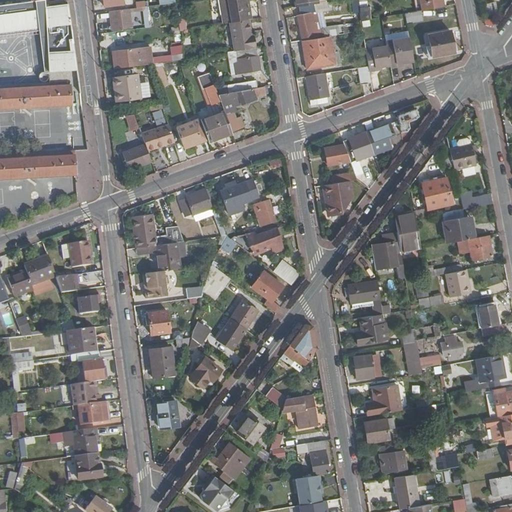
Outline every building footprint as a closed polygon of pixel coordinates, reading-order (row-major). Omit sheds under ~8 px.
[(0,179),(76,174),(74,158),(74,152),(0,157),(0,108),(71,104),(71,102),(81,102),(79,83),(78,73),(75,50),(73,38),(69,39),(70,51),(48,53),(47,22),(66,20),(71,19),(69,4),(46,7),(45,0),(43,0),(37,1),(38,11),(0,16),(0,179)] [(146,7),(148,7),(147,0),(129,3),(130,9),(143,8),(146,7)] [(218,0),(223,25),(229,24),(231,23),(227,0),(218,0)] [(248,0),(227,0),(231,23),(250,20),(252,20),(248,0)] [(295,0),(297,8),(303,7),(313,6),(319,5),(318,0),(295,0)] [(419,0),(422,11),(443,8),(442,0),(419,0)] [(0,16),(38,11),(37,1),(32,2),(0,6),(0,16)] [(333,12),(331,3),(319,5),(313,6),(314,14),(304,16),(297,17),(301,40),(312,38),(312,40),(330,37),(344,34),(343,26),(327,29),(325,14),(333,12)] [(313,6),(303,7),(304,16),(314,14),(313,6)] [(361,20),(369,19),(368,6),(360,7),(361,20)] [(130,9),(110,12),(112,30),(132,28),(130,9)] [(421,11),(405,14),(406,24),(422,21),(421,11)] [(497,20),(486,17),(482,28),(494,31),(497,20)] [(171,30),(186,30),(186,19),(171,20),(171,30)] [(69,39),(66,20),(47,22),(48,53),(70,51),(69,39)] [(231,23),(229,24),(234,52),(255,48),(250,20),(231,23)] [(428,36),(432,58),(454,54),(450,32),(428,36)] [(312,40),(301,42),(306,70),(334,65),(333,54),(342,53),(340,42),(331,44),(330,37),(312,40)] [(409,39),(385,44),(386,47),(390,68),(390,70),(399,68),(398,66),(414,63),(409,39)] [(173,62),(179,61),(186,60),(183,46),(171,47),(173,62)] [(373,51),(365,53),(368,67),(369,75),(377,73),(377,70),(390,68),(386,47),(373,50),(373,51)] [(113,53),(115,69),(153,64),(151,48),(113,53)] [(234,52),(228,53),(231,75),(260,70),(259,63),(257,63),(255,48),(234,52)] [(154,64),(163,88),(169,86),(161,63),(154,64)] [(167,69),(169,78),(179,75),(176,67),(167,69)] [(369,75),(368,67),(358,69),(361,85),(371,83),(369,75)] [(324,74),(305,78),(310,106),(318,104),(317,99),(328,97),(324,74)] [(114,78),(116,103),(141,100),(138,76),(114,78)] [(213,105),(221,102),(218,95),(216,88),(212,78),(203,81),(213,105)] [(257,81),(216,88),(218,95),(258,88),(257,81)] [(221,102),(222,105),(224,113),(232,135),(233,136),(242,132),(236,114),(238,114),(235,107),(257,99),(256,97),(266,95),(265,87),(258,88),(218,95),(221,102)] [(208,140),(209,143),(232,135),(224,113),(222,105),(199,113),(201,120),(201,121),(208,140)] [(132,109),(118,111),(120,119),(126,118),(134,115),(132,109)] [(415,111),(397,117),(398,122),(400,133),(404,132),(408,127),(407,124),(416,121),(418,118),(415,111)] [(134,115),(126,118),(133,137),(139,134),(138,130),(139,130),(134,115)] [(177,128),(184,148),(208,140),(201,121),(201,120),(177,128)] [(395,137),(401,135),(400,133),(398,122),(390,125),(395,137)] [(147,150),(174,142),(168,125),(141,133),(141,134),(145,145),(146,149),(147,150)] [(388,139),(395,137),(390,125),(366,134),(374,155),(392,149),(388,139)] [(357,181),(362,184),(364,183),(365,182),(358,161),(374,155),(366,134),(349,141),(356,159),(354,160),(350,161),(355,173),(357,181)] [(458,141),(460,148),(472,145),(470,138),(458,141)] [(348,143),(343,145),(344,146),(349,160),(350,161),(354,160),(348,143)] [(128,171),(151,162),(147,150),(146,149),(145,145),(144,146),(135,149),(131,150),(122,154),(125,162),(128,171)] [(460,148),(450,150),(454,171),(477,165),(472,145),(460,148)] [(349,160),(344,146),(325,150),(328,166),(341,163),(340,162),(349,160)] [(270,168),(283,165),(281,157),(268,160),(270,168)] [(348,174),(349,182),(356,181),(357,181),(355,173),(348,174)] [(330,177),(331,185),(349,182),(348,174),(330,177)] [(423,184),(429,209),(453,204),(447,179),(423,184)] [(253,180),(244,183),(251,201),(259,198),(253,180)] [(360,189),(363,185),(362,184),(357,181),(356,181),(354,185),(360,189)] [(251,201),(244,183),(237,186),(236,183),(226,186),(228,189),(221,192),(228,209),(251,201)] [(327,220),(340,218),(353,198),(350,184),(323,188),(327,220)] [(222,224),(209,189),(205,190),(212,208),(211,209),(217,226),(222,224)] [(193,215),(211,209),(212,208),(205,190),(187,197),(187,200),(193,214),(193,215)] [(464,209),(483,206),(481,196),(470,198),(468,191),(460,193),(464,209)] [(185,217),(193,214),(187,200),(180,202),(185,217)] [(263,209),(268,223),(275,221),(271,207),(263,209)] [(262,225),(268,223),(263,209),(257,210),(262,225)] [(442,221),(446,243),(458,241),(476,237),(472,216),(465,217),(464,209),(442,213),(444,221),(442,221)] [(395,217),(398,234),(401,254),(420,250),(420,249),(415,218),(414,213),(395,217)] [(132,219),(136,249),(184,242),(178,227),(165,229),(167,236),(157,238),(153,215),(132,219)] [(225,224),(228,233),(236,230),(233,221),(225,224)] [(246,239),(252,255),(271,249),(273,256),(285,252),(276,229),(258,235),(257,232),(247,235),(248,238),(246,239)] [(385,245),(371,247),(375,269),(397,266),(399,278),(405,277),(401,254),(398,234),(383,236),(385,245)] [(226,235),(211,265),(216,269),(232,239),(226,235)] [(235,237),(232,239),(252,255),(246,239),(248,238),(247,235),(235,237)] [(493,256),(488,235),(476,237),(458,241),(461,253),(470,251),(471,260),(493,256)] [(70,245),(72,268),(92,266),(89,242),(70,245)] [(157,273),(164,272),(181,269),(180,258),(186,257),(184,242),(136,249),(137,257),(155,254),(157,273)] [(32,286),(56,277),(48,257),(24,266),(26,271),(32,286)] [(278,259),(270,269),(286,281),(294,271),(278,259)] [(205,288),(204,295),(216,304),(225,288),(224,286),(229,279),(216,269),(211,265),(205,288)] [(423,267),(425,278),(445,274),(464,270),(463,265),(434,271),(433,265),(423,267)] [(472,293),(467,269),(464,270),(445,274),(450,298),(472,293)] [(16,298),(34,291),(32,286),(26,271),(8,277),(16,298)] [(157,273),(145,274),(146,283),(148,288),(145,291),(146,299),(167,296),(166,287),(169,284),(168,277),(164,276),(164,272),(157,273)] [(265,305),(276,314),(281,308),(273,301),(282,290),(275,285),(277,282),(264,272),(252,287),(268,300),(265,305)] [(56,277),(61,292),(78,290),(76,275),(74,275),(56,277)] [(0,310),(8,330),(17,327),(2,289),(3,288),(0,280),(0,310)] [(375,311),(375,316),(382,315),(377,282),(348,287),(352,310),(374,306),(375,311)] [(415,287),(418,298),(429,295),(426,285),(415,287)] [(188,300),(203,298),(204,295),(205,288),(186,290),(188,300)] [(424,295),(424,289),(418,289),(417,304),(441,306),(441,296),(424,295)] [(98,312),(96,301),(96,297),(89,298),(78,299),(80,314),(98,312)] [(229,319),(245,330),(258,310),(243,300),(229,319)] [(374,306),(352,310),(353,315),(375,311),(374,306)] [(477,309),(480,328),(497,325),(494,306),(477,309)] [(151,335),(170,333),(168,311),(148,314),(151,335)] [(375,316),(359,319),(361,331),(356,332),(358,345),(386,341),(383,322),(382,315),(375,316)] [(21,328),(24,336),(33,335),(26,318),(17,320),(21,328)] [(232,348),(245,330),(229,319),(217,338),(232,348)] [(195,328),(192,339),(200,345),(210,331),(199,323),(195,328)] [(497,325),(480,328),(482,335),(506,331),(504,324),(497,325)] [(305,325),(280,358),(299,372),(303,371),(309,362),(297,353),(298,351),(308,359),(316,349),(312,327),(305,325)] [(11,334),(11,338),(24,336),(21,328),(15,329),(17,333),(11,334)] [(67,332),(70,356),(97,353),(95,329),(67,332)] [(180,329),(172,330),(173,339),(182,337),(180,329)] [(403,345),(409,343),(416,342),(416,341),(414,329),(400,331),(403,345)] [(461,332),(439,336),(443,357),(447,357),(448,361),(461,358),(461,356),(464,355),(461,332)] [(4,364),(12,363),(10,339),(1,340),(4,364)] [(416,342),(419,358),(426,357),(423,341),(416,342)] [(409,343),(414,376),(422,374),(419,358),(416,342),(409,343)] [(171,348),(149,350),(152,378),(175,375),(171,348)] [(13,355),(13,363),(34,360),(33,357),(24,358),(23,354),(13,355)] [(465,383),(467,391),(501,385),(500,380),(506,378),(501,355),(476,360),(480,380),(465,383)] [(357,379),(373,377),(371,357),(354,358),(357,379)] [(202,389),(209,380),(213,383),(223,371),(204,358),(188,379),(202,389)] [(15,388),(16,392),(21,391),(19,370),(34,368),(34,360),(13,363),(15,388)] [(83,362),(86,383),(96,382),(104,381),(102,360),(83,362)] [(433,367),(435,375),(451,373),(450,364),(433,367)] [(71,385),(74,406),(80,405),(101,402),(103,402),(102,395),(98,396),(96,382),(86,383),(71,385)] [(367,404),(369,416),(401,411),(396,385),(375,388),(377,402),(367,404)] [(271,389),(265,396),(283,410),(286,399),(271,389)] [(494,391),(498,415),(500,415),(511,412),(511,390),(504,392),(504,389),(494,391)] [(286,399),(283,410),(282,413),(296,410),(299,428),(319,425),(314,395),(286,399)] [(101,402),(80,405),(82,424),(108,421),(111,421),(110,411),(107,412),(106,402),(103,402),(101,402)] [(161,429),(180,426),(177,402),(158,404),(161,429)] [(17,405),(17,413),(24,412),(27,412),(26,404),(17,405)] [(428,406),(420,407),(423,425),(431,423),(428,406)] [(17,413),(20,438),(26,438),(24,412),(17,413)] [(502,423),(511,420),(511,412),(500,415),(502,423)] [(498,415),(486,417),(487,426),(492,425),(495,440),(505,438),(502,423),(500,415),(498,415)] [(237,432),(253,444),(265,428),(249,416),(237,432)] [(386,419),(387,429),(395,428),(393,418),(386,419)] [(388,438),(387,429),(386,419),(364,422),(368,442),(388,438)] [(511,420),(502,423),(505,438),(511,436),(511,420)] [(74,440),(76,456),(98,453),(97,442),(99,442),(97,428),(51,434),(52,443),(74,440)] [(275,434),(271,450),(278,449),(282,436),(275,434)] [(26,439),(20,440),(22,463),(36,461),(35,456),(29,457),(26,439)] [(310,451),(314,475),(329,473),(324,441),(306,444),(307,452),(310,451)] [(213,464),(222,471),(219,476),(229,483),(232,479),(234,480),(250,459),(229,443),(213,464)] [(474,443),(464,445),(465,452),(476,450),(474,443)] [(427,446),(431,472),(439,470),(435,447),(434,444),(428,445),(427,446)] [(393,445),(380,447),(381,454),(380,454),(383,473),(406,469),(403,451),(395,452),(393,445)] [(435,447),(439,470),(459,467),(457,455),(444,457),(442,446),(435,447)] [(261,448),(257,455),(267,462),(270,453),(261,448)] [(490,448),(475,451),(477,460),(492,457),(490,448)] [(98,453),(76,456),(79,480),(101,477),(98,453)] [(267,462),(261,481),(266,483),(272,464),(267,462)] [(28,468),(22,463),(15,490),(22,496),(29,483),(26,481),(28,468)] [(451,480),(448,469),(434,474),(437,484),(451,480)] [(10,472),(6,487),(13,489),(17,474),(10,472)] [(400,510),(406,509),(420,506),(415,474),(394,477),(400,510)] [(233,491),(212,475),(206,484),(208,485),(207,486),(203,492),(200,496),(201,501),(212,509),(227,506),(227,503),(227,499),(233,491)] [(508,476),(489,479),(493,496),(511,493),(508,476)] [(469,483),(462,485),(464,499),(466,505),(473,503),(469,483)] [(227,503),(235,493),(233,491),(227,499),(227,503)] [(295,501),(306,499),(304,491),(294,493),(295,501)] [(96,496),(93,501),(87,509),(90,511),(109,511),(112,509),(96,496)] [(82,508),(86,511),(87,509),(93,501),(89,498),(82,508)] [(495,501),(496,507),(500,507),(508,505),(507,498),(495,501)] [(466,511),(466,505),(464,499),(453,501),(454,511),(466,511)] [(473,503),(466,505),(466,511),(472,511),(474,511),(481,510),(479,502),(473,503)] [(82,508),(76,503),(73,507),(78,511),(79,511),(82,508)]
